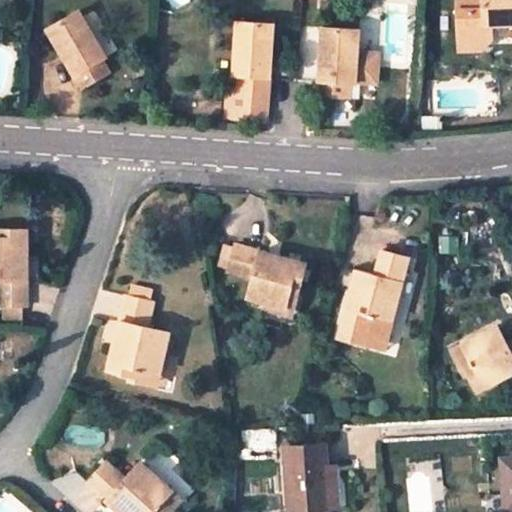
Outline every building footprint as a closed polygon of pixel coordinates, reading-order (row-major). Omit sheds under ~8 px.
[(511,0),(457,0),(458,44),(486,44),(493,36),(493,22),(511,21),(511,0)] [(72,74),(80,87),(104,71),(97,59),(105,53),(76,8),(45,28),(72,74)] [(264,110),(265,78),(269,22),(232,19),(229,73),(236,73),(235,89),(234,108),(264,110)] [(316,81),(315,94),(343,96),(344,81),(351,81),(353,52),(355,29),(320,26),(316,81)] [(376,54),(353,52),(351,81),(374,84),(376,54)] [(27,228),(0,228),(0,279),(1,279),(1,305),(29,304),(27,228)] [(393,321),(409,257),(383,250),(376,274),(357,269),(340,336),(367,344),(372,323),(374,316),(393,321)] [(305,272),(235,252),(228,280),(253,287),(248,306),(269,312),(286,317),(292,297),(299,299),(305,272)] [(135,284),(133,295),(158,301),(161,290),(135,284)] [(112,368),(143,376),(145,367),(164,372),(168,355),(174,332),(153,326),(158,301),(133,295),(129,295),(112,368)] [(286,317),(269,312),(268,319),(292,325),(299,299),(292,297),(286,317)] [(374,316),(372,323),(391,328),(393,321),(374,316)] [(472,361),(465,365),(478,390),(511,371),(511,341),(508,343),(499,325),(463,343),(472,361)] [(456,347),(465,365),(472,361),(463,343),(456,347)] [(175,357),(168,355),(164,372),(145,367),(143,376),(168,381),(175,357)] [(287,506),(328,505),(327,464),(327,443),(286,444),(287,506)] [(158,503),(172,488),(140,459),(126,475),(107,458),(88,479),(124,511),(160,511),(164,508),(158,503)] [(337,464),(327,464),(328,505),(339,503),(337,464)] [(158,503),(164,508),(178,493),(172,488),(158,503)]
